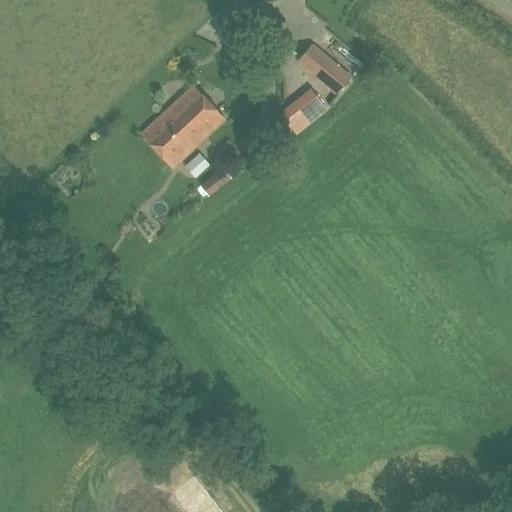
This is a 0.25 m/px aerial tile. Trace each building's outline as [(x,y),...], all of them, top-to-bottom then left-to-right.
[(337,92),(350,76),(313,46),(299,62),(337,92)] [(173,167),(224,119),(193,86),(142,133),(173,167)] [(312,92),(281,116),(295,133),(325,109),(312,92)] [(219,201),(242,180),(235,172),(212,194),(219,201)] [(190,511),(197,511),(217,507),(212,491),(187,498),(190,511)]
